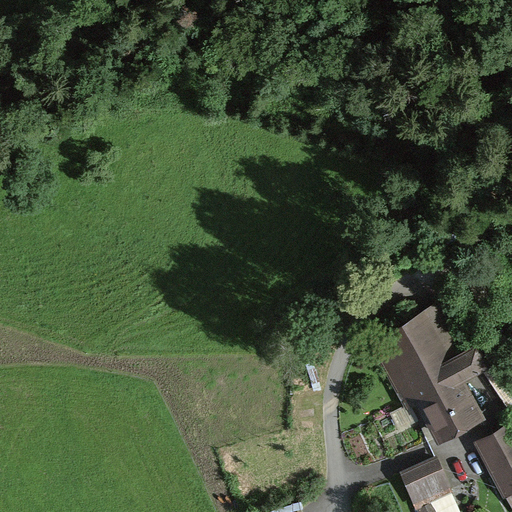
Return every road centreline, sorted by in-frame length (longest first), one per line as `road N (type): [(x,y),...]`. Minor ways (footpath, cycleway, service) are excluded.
road 1 (track): [(511,72),(467,129),(410,235),(511,206)]
road 2 (residential): [(410,235),(357,312),(331,393),(341,511)]
